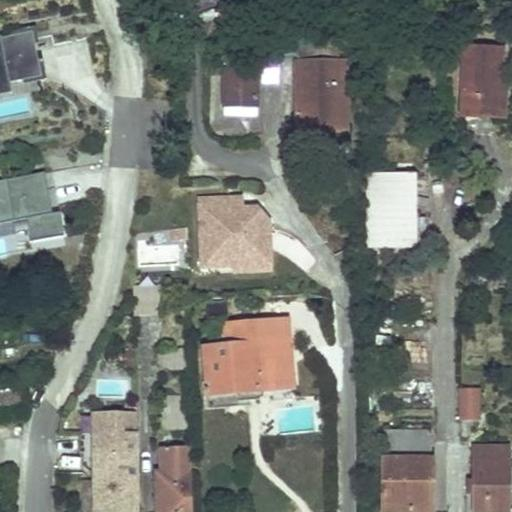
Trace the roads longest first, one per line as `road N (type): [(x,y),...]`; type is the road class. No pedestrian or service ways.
road 1 (residential): [(41,511),(48,415),(92,320),(128,171),(130,65),(112,9)]
road 2 (unknown): [(511,162),(448,296),(438,511)]
